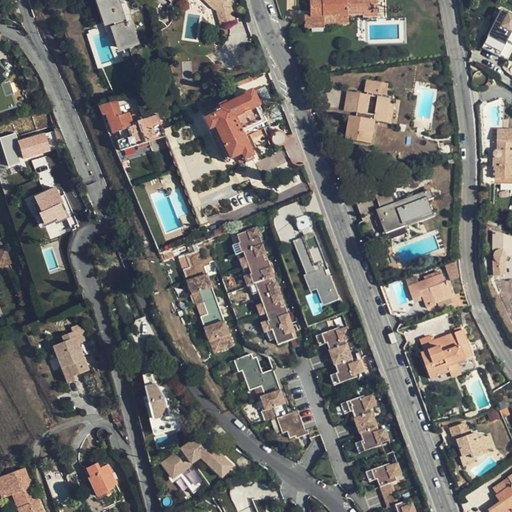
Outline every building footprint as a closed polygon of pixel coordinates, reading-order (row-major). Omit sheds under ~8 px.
[(119,0),(97,0),(94,1),(104,27),(126,19),(119,0)] [(168,0),(169,1),(170,0),(203,0),(211,8),(207,23),(221,27),(228,0),(168,0)] [(311,0),(313,17),(325,17),(350,15),(364,15),(364,18),(379,17),(377,0),(311,0)] [(498,54),(505,40),(510,31),(511,31),(511,15),(501,10),(482,45),(498,54)] [(325,17),(326,26),(351,24),(350,15),(325,17)] [(325,17),(313,17),(308,18),(308,30),(326,29),(326,26),(325,17)] [(131,21),(129,20),(109,27),(118,52),(139,44),(131,21)] [(0,82),(5,79),(0,73),(0,111),(14,106),(10,96),(4,98),(0,88),(0,82)] [(386,121),(389,97),(381,96),(381,93),(378,92),(379,82),(364,80),(362,91),(366,91),(365,94),(359,93),(355,113),(359,114),(359,117),(355,117),(350,116),(346,139),(371,143),(374,120),(386,121)] [(378,92),(381,93),(385,93),(386,83),(379,82),(378,92)] [(244,161),(254,157),(244,133),(267,123),(254,88),(252,88),(242,92),(243,95),(228,101),(227,100),(219,103),(219,106),(217,107),(218,110),(202,117),(209,131),(213,129),(228,160),(241,155),(244,161)] [(355,113),(359,93),(346,91),(343,111),(355,113)] [(134,113),(141,110),(135,94),(117,100),(96,107),(100,116),(103,114),(111,135),(127,130),(131,139),(117,144),(120,151),(167,135),(159,113),(133,122),(130,112),(122,115),(119,108),(130,104),(134,113)] [(166,108),(179,104),(176,95),(163,100),(166,108)] [(394,98),(389,97),(386,121),(391,122),(394,98)] [(192,102),(166,111),(191,182),(217,173),(192,102)] [(166,111),(159,113),(167,135),(184,184),(191,182),(166,111)] [(53,131),(45,134),(50,151),(59,148),(53,131)] [(50,151),(45,134),(44,133),(17,142),(23,160),(50,151)] [(511,133),(498,134),(499,145),(500,145),(501,153),(500,154),(499,154),(498,155),(497,156),(496,158),(496,159),(497,160),(497,162),(496,162),(496,170),(497,170),(498,181),(511,181),(511,133)] [(65,208),(60,197),(55,186),(33,197),(40,212),(39,213),(44,225),(56,220),(57,222),(66,218),(67,218),(63,209),(65,208)] [(417,222),(416,218),(434,212),(430,199),(434,198),(432,190),(410,197),(412,200),(398,204),(393,189),(377,194),(383,213),(380,214),(393,250),(412,244),(406,226),(417,222)] [(65,194),(60,197),(65,208),(63,209),(67,218),(66,218),(70,227),(77,224),(65,194)] [(272,276),(276,275),(272,262),(268,264),(266,258),(270,257),(259,227),(241,234),(243,242),(235,245),(239,255),(247,253),(249,259),(244,261),(247,271),(252,269),(255,276),(247,280),(251,291),(252,290),(255,299),(262,297),(265,305),(268,315),(262,317),(267,331),(268,331),(271,340),(276,338),(278,344),(298,337),(286,304),(283,305),(280,300),(284,299),(278,282),(274,283),(272,276)] [(340,300),(318,234),(296,241),(302,261),(311,258),(315,269),(304,272),(311,292),(318,290),(323,305),(340,300)] [(511,261),(511,242),(497,236),(497,238),(497,254),(500,256),(498,258),(498,260),(497,262),(499,264),(497,265),(498,280),(508,280),(508,265),(510,261),(511,261)] [(186,250),(190,263),(195,275),(188,277),(196,302),(203,300),(207,312),(212,325),(205,327),(212,348),(220,345),(224,357),(237,352),(204,256),(200,245),(186,250)] [(0,267),(10,264),(5,249),(0,251),(0,267)] [(451,279),(460,278),(458,262),(448,264),(451,279)] [(195,275),(190,263),(183,266),(188,277),(195,275)] [(452,296),(447,282),(443,283),(440,275),(408,288),(413,302),(420,299),(420,297),(423,296),(425,300),(423,301),(426,310),(435,306),(434,303),(452,296)] [(203,300),(196,302),(200,314),(207,312),(203,300)] [(338,328),(319,335),(323,347),(325,346),(336,374),(334,375),(337,385),(355,378),(355,375),(363,373),(360,362),(353,364),(345,341),(351,339),(347,328),(339,331),(338,328)] [(427,359),(424,360),(430,377),(450,370),(448,364),(456,361),(473,355),(463,328),(431,340),(429,336),(420,339),(425,352),(427,359)] [(56,343),(59,354),(66,353),(73,375),(89,371),(77,331),(62,335),(64,341),(56,343)] [(323,347),(319,335),(313,338),(318,349),(323,347)] [(216,359),(224,357),(220,345),(212,348),(216,359)] [(66,353),(59,354),(68,382),(75,380),(73,375),(66,353)] [(448,364),(450,370),(452,376),(461,373),(456,361),(448,364)] [(253,362),(237,367),(241,381),(246,380),(250,392),(249,392),(252,401),(258,399),(265,396),(269,408),(262,410),(267,422),(273,420),(277,432),(293,426),(276,379),(265,382),(263,376),(259,377),(253,362)] [(241,381),(237,367),(232,369),(236,383),(240,382),(241,381)] [(170,414),(165,399),(148,372),(137,376),(153,430),(174,424),(172,413),(170,414)] [(332,388),(337,385),(334,375),(328,378),(332,388)] [(241,381),(240,382),(244,393),(249,392),(250,392),(246,380),(241,381)] [(258,399),(262,410),(269,408),(265,396),(258,399)] [(365,396),(344,404),(348,414),(350,413),(361,442),(359,443),(362,453),(384,446),(383,442),(388,441),(385,430),(379,432),(371,409),(376,407),(372,396),(367,399),(365,396)] [(348,414),(344,404),(338,406),(343,416),(348,414)] [(116,436),(122,435),(118,416),(110,418),(113,429),(115,428),(116,436)] [(456,442),(462,458),(472,454),(473,458),(488,453),(487,449),(497,445),(493,434),(490,436),(487,434),(482,433),(478,435),(477,433),(472,435),(470,428),(467,429),(464,424),(450,428),(455,442),(456,442)] [(191,463),(199,457),(222,477),(233,466),(198,435),(158,467),(170,481),(180,474),(194,491),(205,482),(191,463)] [(357,455),(362,453),(359,443),(353,445),(357,455)] [(472,454),(462,458),(460,458),(464,467),(475,463),(473,458),(472,454)] [(390,464),(369,471),(373,482),(375,481),(386,511),(394,507),(395,511),(414,511),(412,506),(407,507),(396,477),(401,475),(398,464),(391,466),(390,464)] [(115,486),(106,466),(97,470),(96,465),(86,469),(88,475),(86,476),(96,497),(110,491),(109,489),(115,486)] [(373,482),(369,471),(364,473),(368,484),(373,482)] [(24,484),(29,483),(25,472),(0,480),(0,496),(2,502),(12,498),(16,511),(42,511),(40,503),(37,504),(32,505),(24,484)] [(511,511),(511,484),(507,478),(492,488),(496,494),(494,496),(498,502),(488,510),(489,511),(511,511)] [(37,504),(29,483),(24,484),(32,505),(37,504)]
